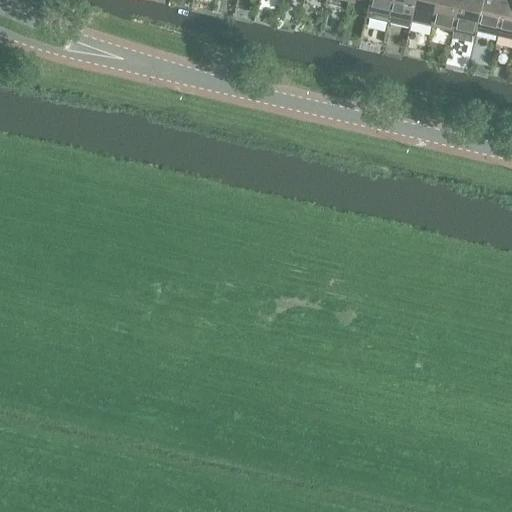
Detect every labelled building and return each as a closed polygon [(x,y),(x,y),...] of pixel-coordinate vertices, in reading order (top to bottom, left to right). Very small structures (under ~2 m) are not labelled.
[(389,21),(394,0),(371,0),(371,4),(370,4),(367,16),(389,21)] [(416,0),(394,0),(389,21),(410,26),(412,18),(416,0)] [(433,23),(438,0),(416,0),(412,18),(433,23)] [(460,0),(438,0),(433,23),(454,27),(460,0)] [(483,0),(460,0),(454,27),(452,36),(473,41),(475,32),(477,33),(477,29),(483,0)] [(506,0),(483,0),(477,29),(498,34),(506,0)] [(511,0),(506,0),(498,34),(511,37),(511,0)]
